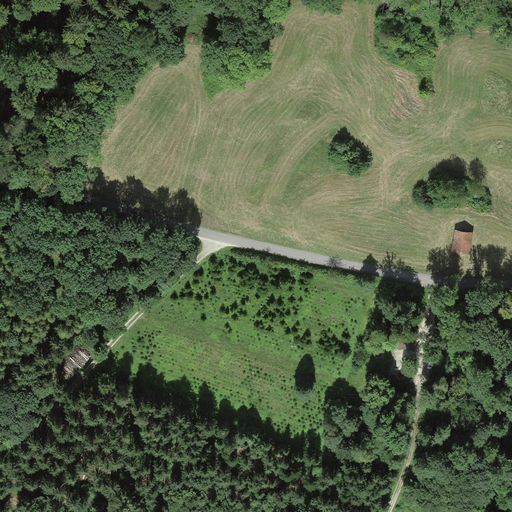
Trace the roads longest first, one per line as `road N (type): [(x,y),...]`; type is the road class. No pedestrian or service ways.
road 1 (residential): [(0,178),(392,275),(511,290)]
road 2 (track): [(218,236),(0,450)]
road 3 (track): [(434,283),(412,439),(387,511)]
